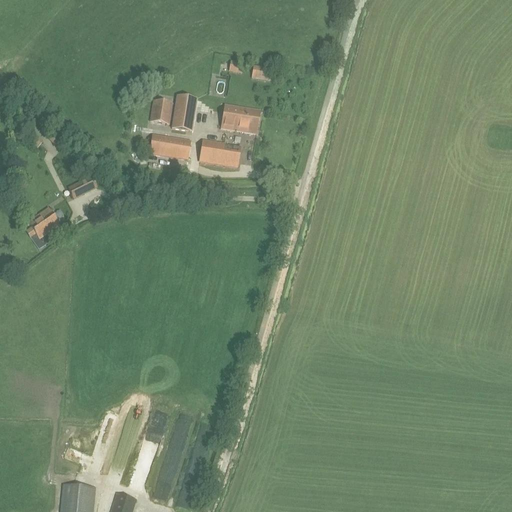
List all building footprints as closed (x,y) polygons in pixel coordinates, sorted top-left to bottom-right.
[(241,75),(243,64),(231,62),(229,74),(241,75)] [(274,80),(275,72),(271,72),(271,70),(253,67),(251,79),(269,82),(270,80),(274,80)] [(196,101),(176,98),(172,130),(192,133),(196,101)] [(150,124),(169,126),(172,106),(153,103),(150,124)] [(256,135),(260,112),(224,106),(220,130),(256,135)] [(55,131),(47,139),(58,150),(66,142),(55,131)] [(190,143),(153,137),(150,155),(184,161),(187,161),(190,143)] [(203,143),(199,163),(237,169),(240,148),(203,143)] [(83,195),(97,189),(92,178),(78,184),(83,195)] [(40,242),(41,242),(43,245),(50,240),(47,237),(61,227),(48,209),(27,224),(30,228),(40,242)] [(77,227),(85,223),(83,218),(75,223),(77,227)] [(181,422),(181,435),(191,435),(192,422),(181,422)] [(63,486),(60,511),(92,511),(95,489),(63,486)] [(132,511),(136,501),(117,495),(111,511),(132,511)]
